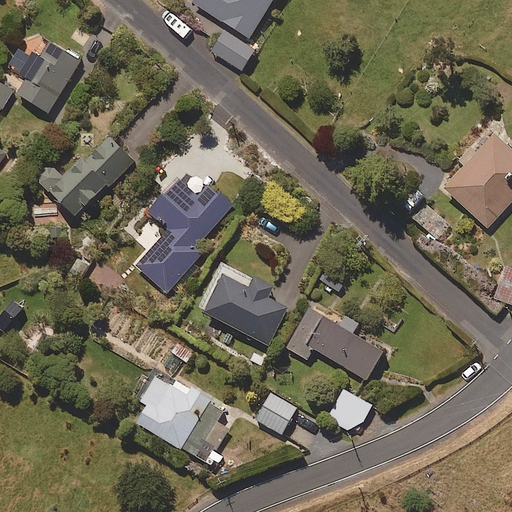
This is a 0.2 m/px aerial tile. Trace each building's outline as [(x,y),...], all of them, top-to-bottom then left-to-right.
[(192,0),(192,1),(250,37),(272,0),(192,0)] [(256,50),(227,30),(213,50),(242,70),(256,50)] [(45,54),(28,44),(13,68),(28,77),(18,93),(49,112),(81,60),(52,42),(45,54)] [(14,92),(0,82),(0,107),(2,109),(14,92)] [(135,161),(107,132),(62,174),(52,163),(38,176),(76,217),(135,161)] [(456,158),(464,166),(445,187),(488,228),(511,202),(511,147),(496,132),(479,150),(471,143),(456,158)] [(200,195),(178,176),(149,209),(170,227),(136,265),(167,292),(203,251),(198,246),(235,204),(210,183),(200,195)] [(430,198),(419,187),(407,199),(417,210),(430,198)] [(457,222),(431,202),(417,220),(442,241),(457,222)] [(79,257),(69,273),(82,280),(91,264),(79,257)] [(511,266),(506,264),(494,296),(511,303),(511,266)] [(251,285),(225,272),(205,311),(270,345),(290,306),(269,295),(274,284),(257,275),(251,285)] [(340,323),(311,306),(288,347),(308,358),(315,347),(368,379),(385,350),(354,332),(360,322),(346,314),(340,323)] [(180,339),(171,351),(188,363),(196,351),(180,339)] [(174,386),(156,376),(142,400),(148,404),(138,422),(216,467),(223,455),(216,451),(229,428),(218,422),(226,407),(178,379),(174,386)] [(349,428),(364,420),(373,405),(345,388),(328,416),(349,428)] [(298,407),(272,393),(257,419),(283,433),(298,407)]
